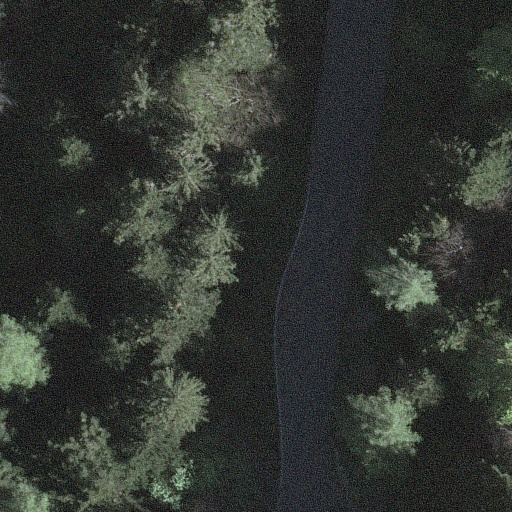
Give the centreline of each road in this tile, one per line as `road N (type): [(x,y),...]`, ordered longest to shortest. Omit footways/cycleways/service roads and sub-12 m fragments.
road 1 (track): [(51,0),(68,36),(136,291),(171,349),(298,511)]
road 2 (tertiary): [(366,0),(311,367),(300,511)]
